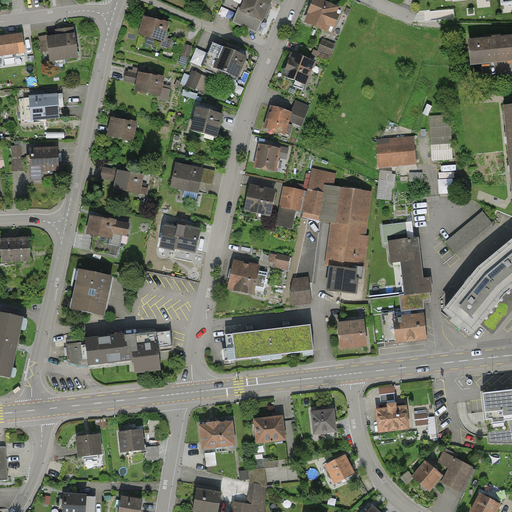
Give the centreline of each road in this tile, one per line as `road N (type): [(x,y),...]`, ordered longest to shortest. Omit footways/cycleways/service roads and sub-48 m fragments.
road 1 (residential): [(267,52),(241,129),(198,328),(194,392)]
road 2 (residential): [(112,17),(64,227)]
road 3 (residential): [(64,227),(32,388),(38,410)]
road 4 (primary): [(349,374),(511,355)]
road 5 (primary): [(194,392),(349,374)]
road 6 (residential): [(349,374),(371,473),(409,511)]
road 7 (primary): [(38,410),(174,395)]
road 8 (residential): [(141,0),(267,52)]
